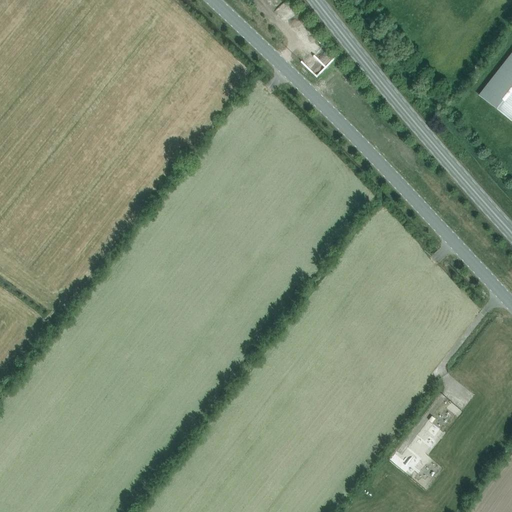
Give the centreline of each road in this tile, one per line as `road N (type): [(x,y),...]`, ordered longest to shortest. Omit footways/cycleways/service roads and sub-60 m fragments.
road 1 (unclassified): [(511,304),(381,163),(211,0)]
road 2 (primary): [(511,229),(313,0)]
